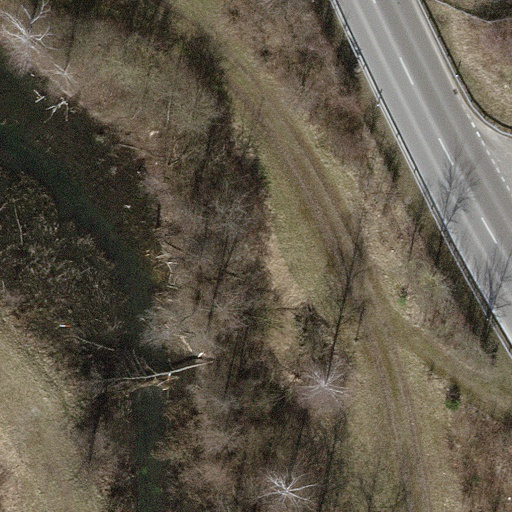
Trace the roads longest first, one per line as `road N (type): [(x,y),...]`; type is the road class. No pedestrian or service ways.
road 1 (track): [(132,0),(191,29),(239,71),(343,227),(382,346)]
road 2 (primary): [(376,0),(511,267)]
road 3 (track): [(382,346),(418,454),(426,511)]
